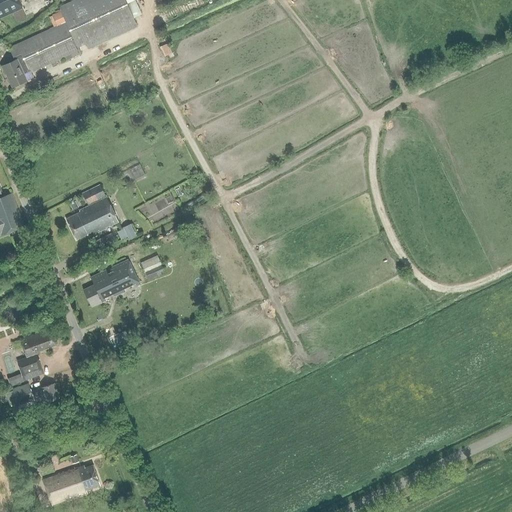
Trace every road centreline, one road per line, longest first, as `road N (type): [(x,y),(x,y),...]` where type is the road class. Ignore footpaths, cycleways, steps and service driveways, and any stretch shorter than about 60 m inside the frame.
road 1 (track): [(148,29),(157,69),(221,194),(229,195),(374,117),(280,0)]
road 2 (unclassified): [(102,400),(0,139)]
road 3 (track): [(511,266),(457,292),(432,286),(406,265),(382,214),(373,146)]
road 4 (track): [(221,194),(306,362)]
road 5 (unclassified): [(343,511),(511,430)]
road 6 (track): [(374,117),(511,48)]
road 7 (unclassified): [(153,511),(102,400)]
